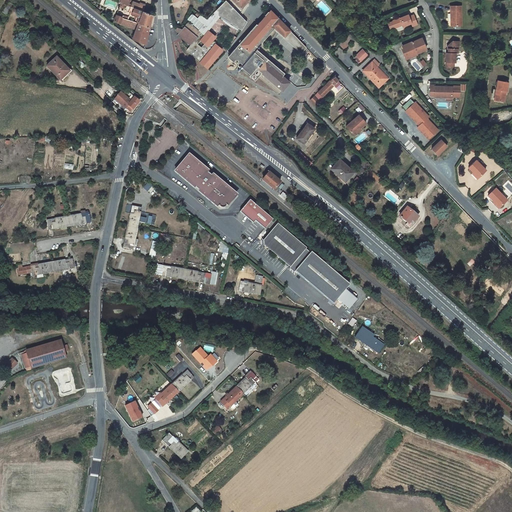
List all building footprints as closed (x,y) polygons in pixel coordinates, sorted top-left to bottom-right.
[(118,2),(113,0),(105,0),(104,5),(116,10),(119,2),(118,2)] [(220,17),(241,30),(247,22),(225,0),(216,10),(219,12),(218,13),(218,15),(220,17)] [(232,0),(241,8),(248,0),(232,0)] [(10,2),(3,12),(7,15),(15,6),(10,2)] [(450,20),(450,26),(462,26),(461,6),(450,6),(450,18),(451,18),(451,20),(450,20)] [(138,23),(149,28),(152,14),(143,11),(138,9),(131,7),(129,11),(131,11),(130,14),(137,17),(135,22),(138,22),(138,23)] [(216,10),(207,19),(201,14),(197,18),(204,24),(199,29),(198,30),(201,33),(200,34),(203,37),(208,31),(220,17),(218,15),(218,13),(219,12),(216,10)] [(274,26),(285,36),(290,31),(290,30),(271,10),(269,12),(268,11),(265,15),(266,16),(263,19),(261,22),(260,22),(256,26),(252,29),(253,30),(251,32),(251,33),(249,36),(249,35),(246,38),(245,37),(242,41),(243,41),(240,45),(241,46),(239,49),(238,48),(235,50),(234,49),(230,55),(235,59),(236,58),(240,62),(241,60),(244,63),(241,67),(244,69),(243,70),(247,73),(248,73),(250,75),(257,67),(259,69),(258,70),(260,72),(282,90),(289,82),(281,75),(284,72),(280,69),(279,70),(274,66),(275,65),(271,62),(270,63),(257,52),(259,48),(258,47),(260,45),(258,44),(264,37),(265,37),(269,34),(268,33),(273,27),(274,26)] [(192,23),(193,24),(199,29),(204,24),(197,18),(192,14),(187,19),(192,23)] [(116,15),(114,21),(120,24),(122,18),(123,17),(122,17),(116,15)] [(395,27),(396,28),(403,25),(404,29),(408,28),(407,25),(411,23),(412,26),(417,24),(414,15),(409,17),(408,15),(403,17),(400,19),(400,18),(393,20),(393,21),(388,23),(390,29),(395,27)] [(128,19),(122,18),(120,24),(126,26),(136,30),(138,23),(138,22),(135,22),(128,19)] [(216,37),(208,31),(203,37),(200,34),(201,33),(198,30),(193,25),(191,24),(188,21),(181,29),(178,33),(176,35),(189,46),(187,49),(187,50),(187,51),(207,68),(222,50),(215,44),(216,43),(215,42),(214,41),(214,42),(213,42),(212,41),(216,37)] [(149,28),(138,23),(136,30),(133,38),(146,43),(149,28)] [(332,37),(343,31),(340,25),(329,31),(332,37)] [(290,31),(285,36),(274,26),(273,27),(300,52),(302,49),(301,47),(303,45),(290,31)] [(350,34),(339,45),(344,49),(354,39),(350,34)] [(403,46),(404,49),(406,54),(407,55),(416,52),(417,53),(426,49),(422,38),(403,46)] [(457,53),(457,49),(458,44),(454,43),(454,42),(453,42),(451,42),(448,45),(448,53),(446,53),(446,66),(454,66),(454,62),(455,62),(455,53),(457,53)] [(406,54),(404,49),(402,49),(406,59),(417,55),(417,53),(416,52),(407,55),(406,54)] [(363,50),(356,56),(361,61),(368,55),(363,50)] [(70,71),(56,57),(46,66),(60,80),(70,71)] [(378,65),(379,64),(374,59),(363,70),(370,77),(369,78),(379,87),(390,76),(378,65)] [(421,69),(426,63),(421,59),(416,64),(421,69)] [(257,67),(250,75),(254,79),(260,72),(258,70),(259,69),(257,67)] [(330,80),(318,92),(322,96),(334,85),(336,87),(340,82),(334,76),(330,80)] [(497,90),(495,100),(504,102),(505,95),(504,95),(504,92),(506,93),(508,82),(498,80),(496,89),(497,90)] [(452,89),(452,87),(435,86),(435,85),(430,85),(430,95),(434,95),(434,97),(446,97),(446,95),(452,96),(452,95),(452,89)] [(134,97),(131,101),(120,92),(113,102),(120,109),(123,111),(126,108),(131,112),(139,101),(134,97)] [(269,132),(284,113),(270,102),(267,106),(249,92),(238,107),(269,132)] [(318,92),(310,99),(315,104),(323,97),(322,96),(318,92)] [(403,107),(406,110),(414,103),(410,99),(403,107)] [(427,118),(429,117),(415,102),(414,103),(406,110),(405,111),(419,125),(417,127),(429,139),(438,130),(427,118)] [(366,123),(359,115),(346,126),(354,135),(361,129),(360,128),(366,123)] [(315,128),(307,123),(296,138),(304,144),(307,139),(311,133),(315,128)] [(447,146),(441,140),(432,149),(438,154),(447,146)] [(308,167),(312,163),(302,154),(298,158),(308,167)] [(176,170),(219,206),(219,205),(219,206),(220,206),(220,207),(221,207),(222,207),(222,208),(223,208),(224,207),(225,207),(225,206),(226,206),(226,205),(227,205),(236,195),(188,156),(176,170)] [(348,177),(353,172),(348,167),(347,167),(344,165),(345,164),(340,159),(331,168),(335,172),(345,181),(348,177)] [(468,167),(473,172),(473,171),(479,176),(486,170),(476,160),(468,167)] [(269,172),(262,180),(274,190),(280,182),(269,172)] [(345,181),(335,172),(334,174),(345,184),(350,179),(348,177),(345,181)] [(152,185),(148,182),(143,188),(147,191),(152,185)] [(493,203),(494,205),(496,203),(499,206),(497,208),(498,209),(507,201),(496,189),(488,196),(494,202),(493,203)] [(240,211),(253,223),(255,221),(265,229),(273,219),(250,200),(240,211)] [(127,226),(137,228),(138,222),(139,217),(140,212),(141,212),(142,207),(132,205),(127,226)] [(418,216),(407,208),(400,216),(407,223),(406,224),(409,227),(418,216)] [(82,214),(68,216),(70,226),(81,224),(80,223),(86,222),(86,221),(87,221),(87,222),(90,222),(89,212),(85,212),(85,211),(84,211),(81,211),(82,214)] [(70,226),(68,216),(55,218),(55,222),(52,223),(52,225),(53,228),(59,227),(59,228),(70,226)] [(264,244),(290,267),(305,249),(306,248),(277,223),(263,240),(264,244)] [(135,239),(137,228),(127,226),(123,247),(133,249),(133,245),(135,239)] [(156,254),(159,242),(153,241),(150,253),(156,254)] [(229,248),(221,241),(219,252),(223,253),(228,254),(229,248)] [(305,249),(290,267),(289,268),(294,272),(295,271),(310,253),(305,249)] [(311,252),(310,253),(295,271),(333,304),(337,299),(345,290),(349,285),(311,252)] [(65,260),(52,262),(53,272),(64,270),(64,269),(69,268),(70,269),(74,268),(72,259),(69,259),(65,260)] [(53,272),(52,262),(42,264),(42,262),(38,263),(39,265),(31,266),(32,273),(33,276),(37,275),(43,274),(53,272)] [(32,273),(31,266),(22,268),(22,265),(18,266),(19,268),(20,275),(32,273)] [(183,279),(184,269),(163,265),(161,275),(164,276),(165,272),(166,272),(166,275),(172,276),(171,277),(183,279)] [(205,273),(184,269),(183,279),(193,281),(193,280),(199,281),(200,278),(201,279),(200,282),(203,283),(205,273)] [(211,272),(211,274),(209,284),(215,285),(217,273),(211,272)] [(256,275),(254,284),(261,285),(263,277),(256,275)] [(243,291),(249,292),(249,293),(260,295),(262,285),(261,285),(254,284),(248,283),(241,281),(239,291),(242,291),(243,288),(244,288),(243,291)] [(357,300),(345,290),(337,299),(348,309),(357,300)] [(357,339),(360,341),(366,333),(363,331),(357,339)] [(383,345),(375,340),(366,333),(360,341),(377,354),(383,345)] [(27,353),(21,355),(25,368),(31,366),(31,367),(66,357),(64,351),(63,346),(61,341),(26,352),(27,353)] [(200,348),(196,351),(192,354),(207,370),(210,367),(210,368),(217,362),(210,354),(208,356),(200,348)] [(3,368),(5,370),(14,361),(12,359),(3,368)] [(8,373),(17,363),(14,361),(5,370),(5,371),(8,373)] [(171,384),(178,391),(186,384),(186,383),(190,379),(188,377),(189,376),(192,379),(194,377),(187,370),(171,384)] [(236,387),(243,394),(251,386),(250,386),(255,382),(252,379),(253,379),(256,381),(258,379),(251,372),(236,387)] [(178,391),(171,384),(156,398),(157,399),(162,406),(166,403),(165,402),(169,398),(170,399),(178,391)] [(235,402),(243,394),(236,387),(221,402),(228,409),(230,407),(227,404),(228,403),(233,408),(238,404),(235,402)] [(152,404),(158,410),(162,406),(157,399),(152,404)] [(142,417),(135,401),(125,406),(133,421),(142,417)] [(158,410),(152,404),(148,407),(150,409),(154,413),(155,414),(158,410)] [(162,440),(168,446),(171,443),(169,441),(173,437),(169,433),(162,440)] [(172,444),(170,446),(174,450),(173,451),(181,459),(188,452),(178,442),(177,444),(174,442),(172,444)]
